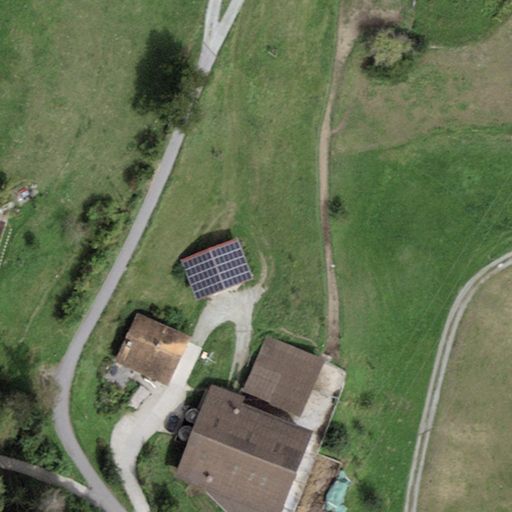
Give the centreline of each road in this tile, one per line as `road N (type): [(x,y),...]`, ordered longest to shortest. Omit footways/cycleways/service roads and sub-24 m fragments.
road 1 (track): [(118,511),(71,443),(61,402),(76,346),(147,213),(209,60),(216,0)]
road 2 (track): [(511,258),(464,295),(438,363),(409,511)]
road 3 (track): [(141,511),(129,477),(140,428),(182,377),(209,320),(222,306),(243,315)]
